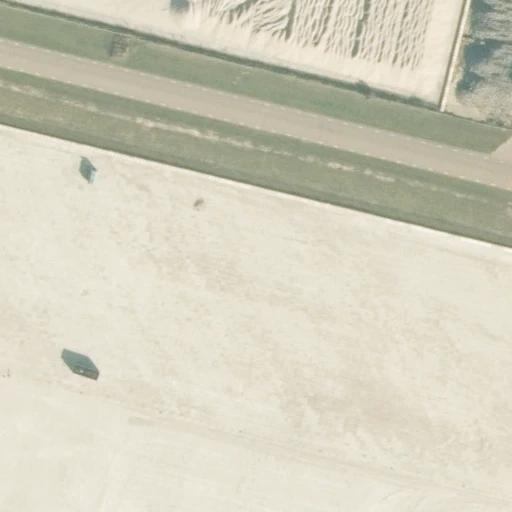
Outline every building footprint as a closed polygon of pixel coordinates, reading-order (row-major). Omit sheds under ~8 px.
[(0,500),(49,510),(100,254),(38,242),(0,433),(0,500)] [(378,260),(375,288),(395,290),(398,262),(378,260)] [(169,313),(140,454),(370,500),(375,473),(399,478),(423,364),(169,313)] [(417,486),(508,504),(511,482),(511,389),(439,375),(417,486)] [(243,511),(126,487),(120,511),(243,511)]
